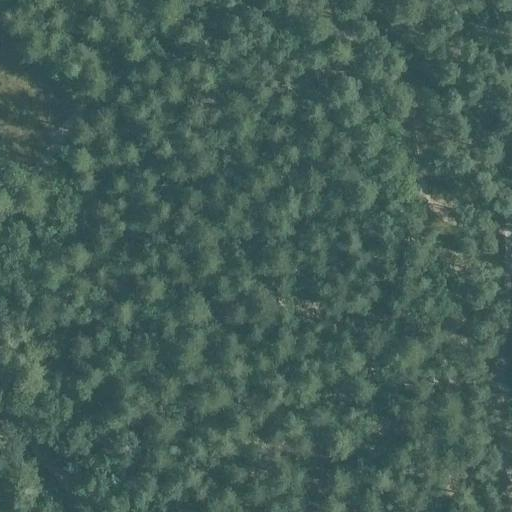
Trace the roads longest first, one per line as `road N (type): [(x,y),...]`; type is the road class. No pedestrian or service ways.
road 1 (track): [(511,209),(496,388),(511,503)]
road 2 (track): [(0,402),(94,511)]
